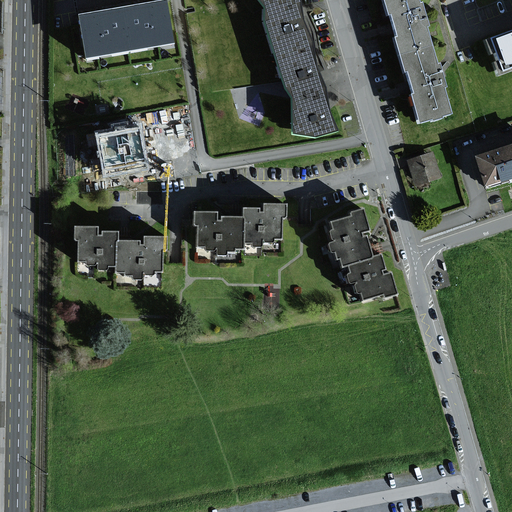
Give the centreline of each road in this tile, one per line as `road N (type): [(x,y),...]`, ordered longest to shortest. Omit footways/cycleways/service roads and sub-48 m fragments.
road 1 (residential): [(177,0),(209,163),(376,136)]
road 2 (residential): [(385,165),(303,192),(188,195),(159,213),(110,214)]
road 3 (residential): [(411,256),(482,501)]
road 4 (primary): [(16,511),(20,281)]
road 5 (primary): [(21,207),(24,0)]
road 6 (residential): [(336,0),(376,136)]
